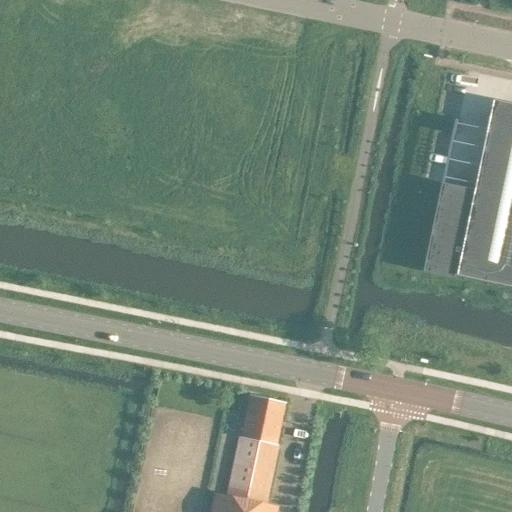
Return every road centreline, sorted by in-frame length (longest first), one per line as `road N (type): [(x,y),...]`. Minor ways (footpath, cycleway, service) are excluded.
road 1 (tertiary): [(400,389),(0,307)]
road 2 (unclassified): [(290,0),(511,47)]
